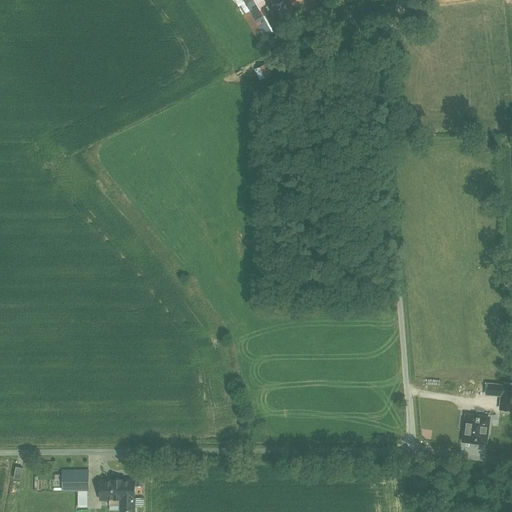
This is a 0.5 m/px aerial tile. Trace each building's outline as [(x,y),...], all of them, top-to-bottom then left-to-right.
[(275,30),(256,0),(245,0),(266,36),(275,30)] [(293,0),(292,1),(303,16),(318,4),(314,0),(293,0)] [(343,18),(328,2),(318,12),(333,27),(343,18)] [(273,79),(266,64),(257,69),(263,83),(273,79)] [(500,396),(500,410),(511,410),(511,383),(487,382),(486,395),(500,396)] [(467,415),(463,440),(485,443),(489,418),(467,415)] [(13,478),(20,479),(23,467),(16,466),(13,478)] [(88,471),(63,471),(64,491),(89,491),(88,471)] [(134,481),(101,481),(102,499),(122,499),(122,511),(135,511),(134,481)]
